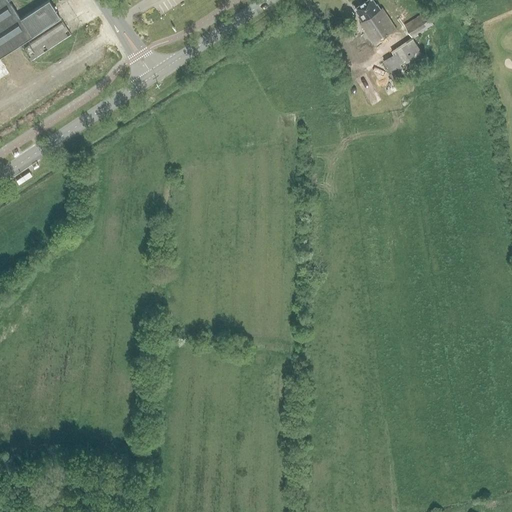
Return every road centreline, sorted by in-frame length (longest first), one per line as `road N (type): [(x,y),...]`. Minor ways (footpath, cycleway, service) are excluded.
road 1 (tertiary): [(0,176),(151,76)]
road 2 (tertiary): [(151,76),(267,0)]
